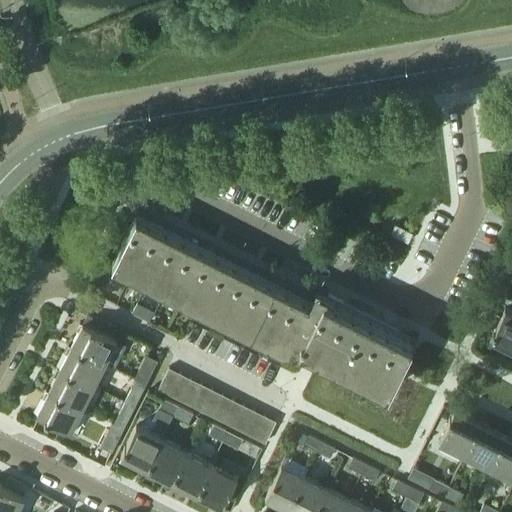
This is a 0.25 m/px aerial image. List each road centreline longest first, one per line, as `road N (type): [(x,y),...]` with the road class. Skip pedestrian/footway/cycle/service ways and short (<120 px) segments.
road 1 (residential): [(177,190),(423,309),(471,214),(457,67)]
road 2 (tertiary): [(59,140),(457,67)]
road 3 (residential): [(290,405),(42,282)]
road 4 (residential): [(0,443),(139,511)]
road 5 (residential): [(59,140),(6,0)]
